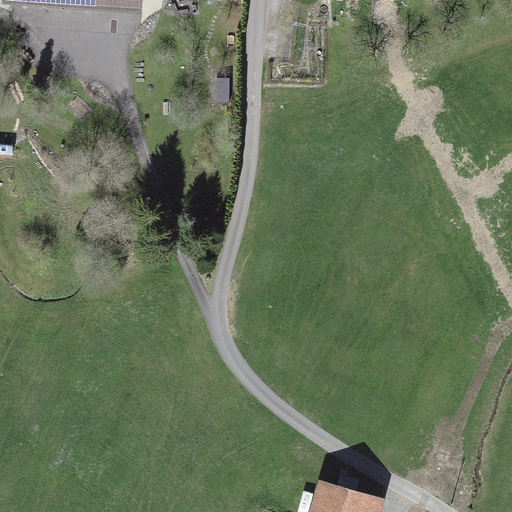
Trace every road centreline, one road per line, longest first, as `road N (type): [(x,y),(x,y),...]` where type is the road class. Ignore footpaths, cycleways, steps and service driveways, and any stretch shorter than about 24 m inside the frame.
road 1 (track): [(261,0),(248,182),(216,328),(246,385),(438,511)]
road 2 (unknown): [(216,328),(179,258),(127,91)]
